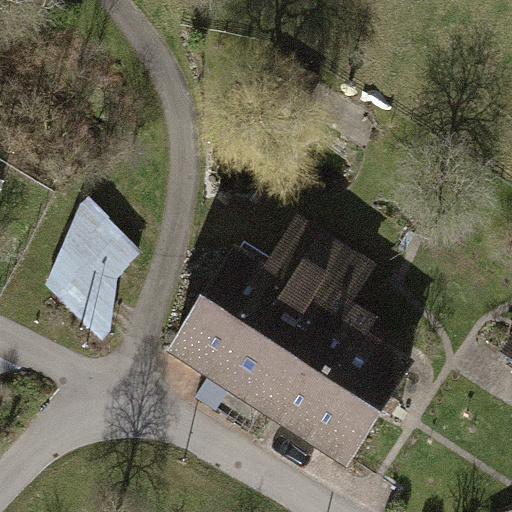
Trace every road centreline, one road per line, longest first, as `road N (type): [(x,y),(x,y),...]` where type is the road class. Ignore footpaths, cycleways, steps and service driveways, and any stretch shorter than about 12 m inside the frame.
road 1 (track): [(130,408),(160,318),(185,199),(188,110),(118,0)]
road 2 (residential): [(329,511),(180,426),(130,408),(72,426),(0,508)]
